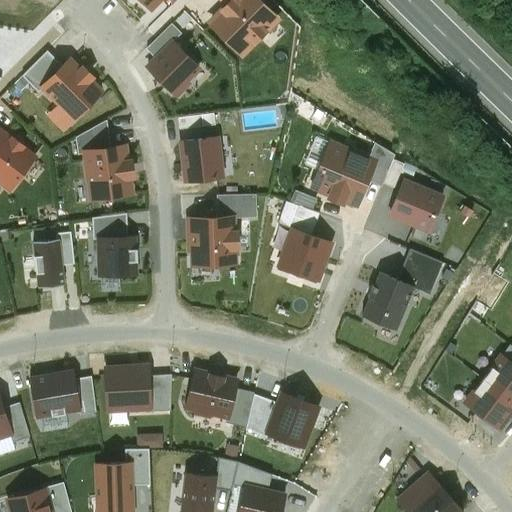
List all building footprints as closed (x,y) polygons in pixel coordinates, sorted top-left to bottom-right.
[(141,0),(151,10),(160,0),(141,0)] [(242,53),(276,20),(256,0),(222,0),(228,6),(212,22),(242,53)] [(147,49),(156,58),(173,42),(181,33),(172,24),(147,49)] [(189,84),(186,81),(199,69),(173,42),(156,58),(148,67),(177,96),(189,84)] [(39,93),(44,88),(43,87),(64,67),(47,51),(22,76),(39,93)] [(64,67),(43,87),(44,88),(74,119),(102,92),(90,80),(92,77),(83,68),(81,70),(71,60),(64,67)] [(214,113),(178,118),(179,129),(215,125),(214,113)] [(86,152),(112,149),(107,120),(76,138),(78,155),(86,154),(86,152)] [(0,180),(10,188),(34,157),(0,130),(0,180)] [(217,137),(182,142),(186,182),(221,177),(217,137)] [(331,143),(319,171),(317,170),(312,182),(314,183),(312,187),(330,194),(329,198),(343,204),(345,200),(357,205),(367,181),(375,161),(368,158),(331,143)] [(375,143),(368,158),(375,161),(367,181),(382,187),(383,183),(393,160),(395,155),(375,143)] [(127,162),(125,147),(112,149),(86,152),(86,154),(92,198),(131,193),(129,177),(133,177),(131,162),(127,162)] [(393,160),(383,183),(394,188),(404,164),(393,160)] [(404,182),(390,214),(429,230),(443,198),(404,182)] [(217,196),(218,218),(233,218),(257,217),(256,195),(217,196)] [(293,216),(297,205),(286,201),(277,223),(289,227),(293,216)] [(293,216),(315,224),(319,213),(297,205),(293,216)] [(98,239),(98,237),(128,236),(127,213),(92,218),(93,239),(98,239)] [(293,229),(311,235),(315,224),(293,216),(289,227),(293,229)] [(218,218),(189,219),(189,251),(193,251),(193,265),(235,264),(235,248),(237,248),(237,233),(234,233),(233,218),(218,218)] [(311,235),(293,229),(279,267),(317,280),(331,242),(311,235)] [(60,239),(63,264),(74,263),(71,231),(56,233),(57,239),(60,239)] [(99,276),(137,275),(137,262),(138,262),(137,249),(136,249),(135,236),(128,236),(98,237),(98,239),(99,276)] [(57,239),(33,242),(38,286),(65,284),(63,264),(60,239),(57,239)] [(410,249),(397,279),(414,287),(430,294),(443,262),(410,249)] [(397,279),(380,272),(374,286),(372,285),(371,288),(374,289),(372,296),(368,295),(368,296),(370,297),(362,315),(396,330),(414,287),(397,279)] [(502,356),(511,363),(511,346),(510,344),(501,356),(502,356)] [(511,363),(502,356),(484,380),(511,401),(511,363)] [(106,369),(108,410),(149,408),(150,408),(148,375),(148,367),(106,369)] [(65,413),(79,410),(80,410),(75,379),(73,371),(30,378),(37,417),(52,415),(52,416),(66,414),(65,413)] [(237,381),(195,371),(187,407),(196,409),(195,413),(210,417),(211,413),(227,417),(228,417),(235,388),(237,381)] [(171,374),(148,375),(150,408),(149,408),(149,412),(170,411),(171,374)] [(91,377),(75,379),(80,410),(79,410),(80,415),(97,412),(91,377)] [(511,401),(484,380),(466,403),(499,429),(511,411),(511,401)] [(254,393),(235,388),(228,417),(227,417),(226,423),(246,428),(254,394),(254,393)] [(318,406),(283,393),(279,403),(267,434),(268,434),(303,447),(318,406)] [(267,437),(268,434),(267,434),(279,403),(254,394),(246,428),(246,429),(267,437)] [(3,408),(0,399),(0,437),(10,434),(11,433),(3,408)] [(31,437),(19,403),(3,408),(11,433),(10,434),(13,443),(31,437)] [(131,462),(132,485),(150,484),(149,448),(125,449),(125,463),(131,462)] [(217,476),(216,488),(231,491),(233,485),(238,462),(218,457),(216,475),(217,476)] [(133,511),(132,485),(131,462),(125,463),(96,464),(97,511),(133,511)] [(245,486),(268,491),(272,474),(238,462),(233,485),(245,487),(245,486)] [(213,511),(216,488),(217,476),(216,475),(186,472),(180,511),(213,511)] [(463,511),(440,485),(438,487),(427,474),(398,500),(408,511),(463,511)] [(46,488),(52,511),(71,511),(64,483),(46,488)] [(268,491),(245,486),(245,487),(238,511),(281,511),(285,495),(268,491)] [(52,511),(46,488),(6,499),(9,511),(52,511)]
